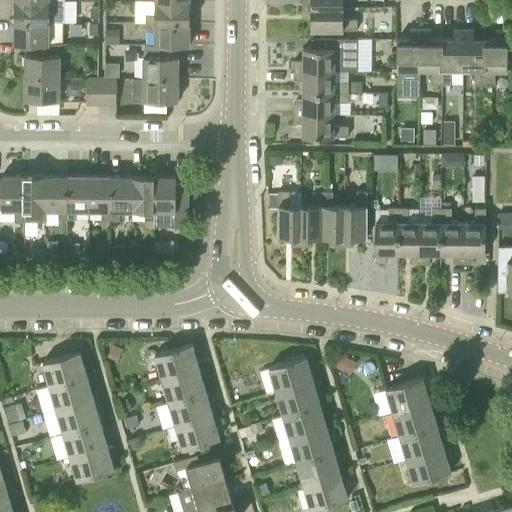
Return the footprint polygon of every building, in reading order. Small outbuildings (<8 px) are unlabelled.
[(65,0),(15,0),(15,21),(59,21),(65,21),(65,0)] [(191,1),(156,0),(156,13),(146,13),(146,22),(190,22),(191,1)] [(89,18),(98,18),(98,5),(89,5),(89,18)] [(343,7),(303,6),(303,16),(313,16),(313,29),(358,30),(358,19),(343,19),(343,7)] [(65,21),(59,21),(15,21),(15,43),(32,43),(49,43),(59,43),(65,43),(65,21)] [(88,33),(98,33),(98,22),(88,22),(88,33)] [(190,22),(146,22),(146,31),(156,31),(156,44),(172,44),(190,45),(190,23),(190,22)] [(119,29),(105,28),(105,43),(119,43),(119,29)] [(421,69),(421,28),(411,28),(411,38),(398,38),(398,83),(410,83),(410,69),(421,69)] [(441,83),(442,38),(431,38),(431,28),(421,28),(421,69),(433,69),(432,83),(441,83)] [(463,70),(465,29),(454,28),(454,38),(442,38),(441,83),(450,83),(451,69),(463,70)] [(485,84),(487,38),(474,38),(474,29),(465,29),(463,70),(476,70),(475,84),(485,84)] [(487,38),(485,84),(495,84),(496,70),(508,70),(508,29),(498,29),(497,38),(487,38)] [(295,59),(294,69),(330,70),(330,72),(358,72),(358,38),(313,38),(312,47),(304,47),(304,59),(295,59)] [(49,43),(32,43),(32,54),(26,54),(26,77),(60,77),(60,54),(59,54),(59,43),(49,43)] [(172,44),(156,44),(146,44),(146,55),(144,55),(144,78),(178,78),(179,55),(172,55),(172,44)] [(123,73),(122,60),(109,61),(109,73),(123,73)] [(330,70),(294,69),(294,79),(304,79),(304,91),(345,92),(345,82),(330,81),(330,72),(330,70)] [(60,77),(26,77),(26,99),(60,99),(60,77)] [(87,103),(99,103),(99,77),(87,77),(87,103)] [(105,77),(105,103),(117,103),(117,77),(105,77)] [(178,78),(144,78),(133,77),(133,100),(144,100),(178,100),(178,78)] [(361,80),(349,80),(349,91),(361,91),(361,80)] [(345,92),(304,91),(304,103),(294,102),(294,113),(330,113),(330,101),(345,101),(345,92)] [(387,92),(375,92),(375,105),(387,105),(387,92)] [(330,113),(294,113),(294,123),(304,123),(303,135),(345,136),(345,125),(330,125),(330,113)] [(443,131),(454,131),(454,120),(443,120),(443,131)] [(401,127),(401,139),(413,139),(413,127),(401,127)] [(423,142),(436,142),(436,128),(423,128),(423,142)] [(474,153),(474,162),(485,162),(485,153),(474,153)] [(269,154),(269,163),(282,163),(282,154),(269,154)] [(23,220),(24,174),(2,174),(2,180),(0,180),(0,207),(2,207),(2,208),(15,208),(14,220),(23,220)] [(45,219),(46,174),(24,174),(23,220),(45,219)] [(67,219),(67,175),(47,175),(47,174),(46,174),(45,219),(46,225),(59,225),(59,219),(67,219)] [(89,209),(89,175),(67,175),(67,219),(77,219),(77,209),(89,209)] [(110,219),(111,175),(89,175),(89,209),(102,209),(102,219),(110,219)] [(132,209),(132,175),(111,175),(110,219),(120,219),(120,209),(132,209)] [(155,210),(155,176),(155,175),(132,175),(132,209),(132,210),(145,210),(145,220),(154,220),(155,210)] [(155,176),(155,210),(154,220),(154,225),(188,225),(188,209),(188,182),(177,182),(177,176),(155,176)] [(473,184),(485,184),(485,176),(473,176),(473,184)] [(288,245),(301,245),(302,204),(303,190),(291,190),(279,190),(279,235),(288,236),(288,245)] [(302,204),(301,245),(312,245),(312,236),(323,236),(324,191),(314,190),(314,204),(302,204)] [(324,191),(323,236),(335,236),(335,245),(345,246),(345,205),(334,205),(334,191),(324,191)] [(345,205),(345,246),(354,246),(354,236),(367,236),(368,191),(357,191),(357,205),(345,205)] [(387,252),(398,252),(400,207),(390,206),(389,221),(376,221),(375,261),(387,262),(387,252)] [(400,207),(398,252),(410,252),(410,262),(419,262),(421,221),(409,221),(410,207),(400,207)] [(421,221),(419,262),(430,262),(430,252),(442,252),(442,207),(432,207),(432,221),(421,221)] [(442,207),(442,252),(453,252),(453,262),(464,262),(464,222),(452,221),(452,207),(442,207)] [(464,222),(464,262),(473,262),(473,253),(485,253),(486,208),(476,208),(475,222),(464,222)] [(67,219),(59,219),(59,225),(59,231),(67,231),(67,219)] [(174,253),(174,239),(158,239),(158,253),(174,253)] [(109,255),(110,242),(101,242),(96,246),(96,255),(109,255)] [(79,254),(79,245),(67,245),(67,254),(79,254)] [(122,255),(122,245),(112,245),(112,255),(122,255)] [(122,346),(113,342),(107,356),(117,360),(122,346)] [(155,353),(162,378),(199,367),(192,343),(155,353)] [(43,361),(50,386),(87,375),(80,350),(43,361)] [(333,365),(343,370),(350,358),(340,352),(333,365)] [(277,391),(313,380),(306,356),(269,366),(277,391)] [(199,367),(162,378),(169,401),(206,390),(199,367)] [(87,375),(50,386),(57,409),(94,398),(87,375)] [(386,387),(393,412),(430,401),(423,376),(386,387)] [(284,414),(320,403),(313,380),(277,391),(284,414)] [(206,390),(169,401),(176,424),(213,413),(206,390)] [(94,398),(57,409),(64,432),(101,422),(94,398)] [(133,409),(127,398),(116,403),(122,415),(133,409)] [(430,401),(393,412),(400,435),(437,424),(430,401)] [(9,422),(20,419),(15,403),(4,406),(9,422)] [(290,437),(327,426),(320,403),(284,414),(290,437)] [(44,422),(41,413),(32,416),(26,418),(26,420),(33,418),(35,424),(44,422)] [(213,413),(176,424),(183,449),(220,438),(213,413)] [(136,414),(125,418),(127,427),(139,424),(136,414)] [(22,419),(9,423),(13,435),(25,431),(22,419)] [(101,422),(64,432),(71,456),(108,445),(101,422)] [(259,423),(251,426),(254,433),(261,431),(259,423)] [(253,432),(250,424),(238,427),(241,436),(253,432)] [(437,424),(400,435),(407,458),(444,447),(437,424)] [(297,460),(334,449),(327,426),(290,437),(297,460)] [(108,445),(71,456),(77,479),(115,468),(108,445)] [(444,447),(407,458),(414,482),(451,472),(444,447)] [(304,483),(341,472),(334,449),(297,460),(304,483)] [(192,488),(225,478),(219,456),(200,462),(198,454),(174,461),(177,470),(186,467),(192,485),(192,488)] [(348,497),(341,472),(304,483),(311,508),(348,497)] [(232,499),(225,478),(192,488),(192,485),(177,489),(183,511),(198,511),(199,511),(199,509),(232,499)] [(257,485),(262,495),(271,491),(266,481),(257,485)] [(0,511),(13,508),(6,485),(0,486),(0,511)] [(199,509),(199,511),(235,511),(232,499),(199,509)] [(356,499),(350,501),(352,510),(359,508),(356,499)]
